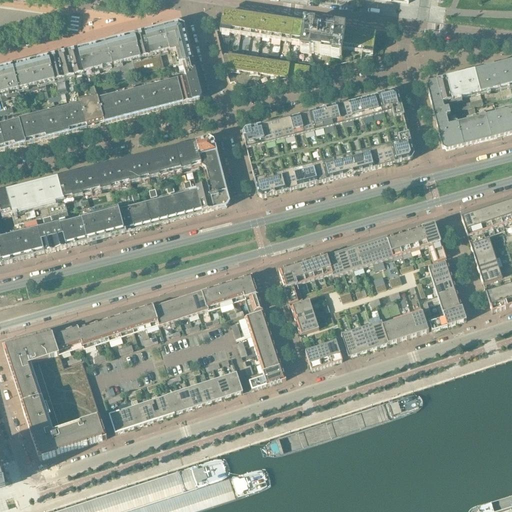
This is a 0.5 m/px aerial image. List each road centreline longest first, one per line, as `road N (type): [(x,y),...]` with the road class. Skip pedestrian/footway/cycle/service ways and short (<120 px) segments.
road 1 (tertiary): [(0,326),(511,180)]
road 2 (residential): [(511,325),(26,483)]
road 3 (tertiary): [(246,224),(0,288)]
road 4 (residential): [(0,173),(220,118)]
road 5 (tertiary): [(431,178),(246,224)]
road 6 (residential): [(402,68),(220,118)]
road 7 (residential): [(407,25),(221,0)]
road 8 (residential): [(220,118),(194,0)]
